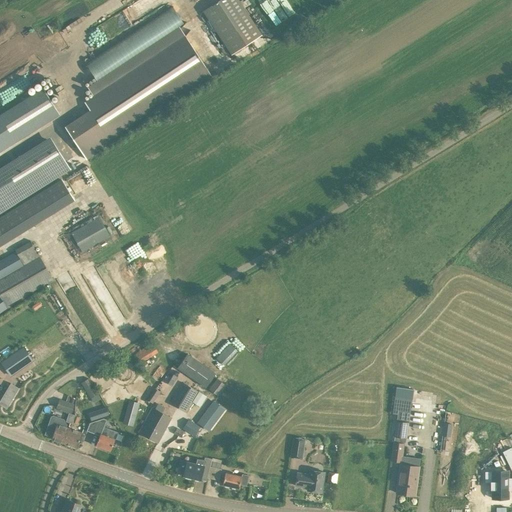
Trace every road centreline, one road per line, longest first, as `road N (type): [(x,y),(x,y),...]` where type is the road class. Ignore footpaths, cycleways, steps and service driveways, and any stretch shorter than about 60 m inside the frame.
road 1 (unclassified): [(24,439),(46,395),(86,366),(511,104)]
road 2 (residential): [(63,456),(251,511)]
